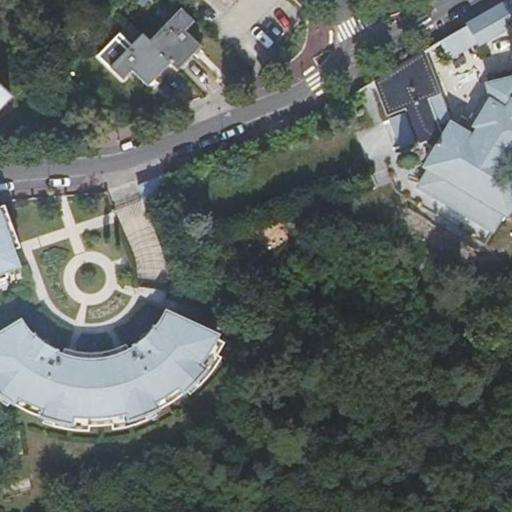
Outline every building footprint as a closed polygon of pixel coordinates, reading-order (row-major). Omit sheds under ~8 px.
[(511,4),(509,0),(506,0),(437,43),(447,59),(450,56),(475,41),(478,45),(511,23),(511,4)] [(170,61),(169,62),(176,69),(177,68),(199,45),(185,30),(193,21),(180,8),(149,40),(148,41),(170,61)] [(147,85),(169,62),(170,61),(148,41),(141,34),(110,66),(122,80),(132,70),(147,85)] [(424,51),(373,82),(387,116),(406,109),(407,112),(388,119),(400,148),(417,142),(421,142),(429,147),(425,156),(429,158),(425,167),(429,170),(418,186),(490,230),(501,212),(504,214),(511,200),(511,78),(489,84),(492,95),(486,103),(482,101),(463,133),(450,125),(440,133),(434,116),(446,112),(424,51)] [(0,106),(9,97),(0,87),(0,106)] [(139,185),(144,197),(168,188),(163,175),(139,185)] [(3,206),(0,207),(0,216),(4,228),(11,225),(3,206)] [(0,281),(5,279),(7,278),(5,273),(19,268),(13,251),(6,234),(4,228),(0,216),(0,281)] [(13,231),(6,234),(13,251),(19,248),(13,231)] [(160,324),(155,330),(160,333),(166,327),(172,316),(167,313),(160,324)] [(22,335),(15,325),(0,334),(0,396),(4,399),(10,403),(13,405),(18,398),(41,409),(43,410),(39,418),(55,423),(62,425),(71,426),(72,418),(98,418),(127,414),(128,422),(129,422),(144,417),(159,410),(155,403),(164,398),(178,388),(184,395),(196,383),(202,377),(206,370),(200,366),(201,364),(216,341),(218,336),(172,316),(166,327),(160,333),(155,330),(154,329),(145,339),(134,347),(135,349),(129,352),(118,357),(102,361),(90,362),(76,360),(62,356),(55,354),(56,352),(44,345),(34,337),(32,338),(28,342),(22,335)] [(20,322),(15,325),(22,335),(28,342),(32,338),(26,330),(20,322)] [(223,345),(216,341),(201,364),(200,366),(206,370),(202,377),(196,383),(199,387),(205,380),(211,373),(213,369),(221,359),(217,356),(220,351),(223,345)] [(101,354),(102,361),(118,357),(129,352),(125,346),(119,349),(114,351),(101,354)] [(65,350),(62,356),(76,360),(90,362),(90,355),(77,353),(72,352),(65,350)] [(179,398),(184,395),(178,388),(164,398),(155,403),(159,410),(179,398)] [(7,407),(10,403),(4,399),(0,396),(0,402),(1,403),(7,407)] [(26,412),(39,418),(43,410),(41,409),(18,398),(13,405),(16,407),(26,412)] [(146,422),(144,417),(129,422),(128,422),(127,414),(98,418),(72,418),(71,426),(62,425),(55,423),(54,428),(72,431),(88,432),(88,427),(98,427),(113,426),(113,430),(134,426),(146,422)]
